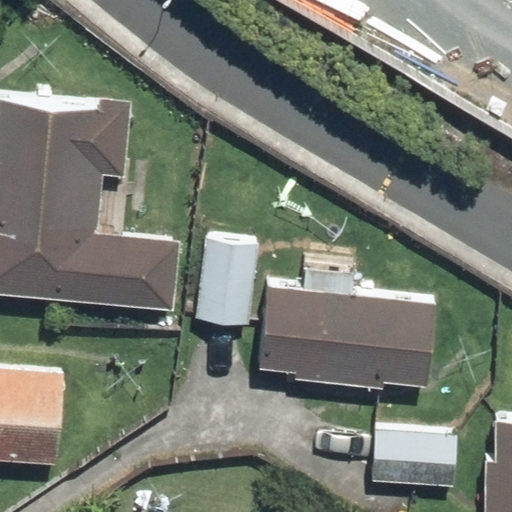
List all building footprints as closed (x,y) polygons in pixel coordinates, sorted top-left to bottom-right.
[(128,93),(0,89),(0,288),(169,293),(171,227),(96,225),(98,161),(126,162),(128,93)] [(251,314),(256,233),(193,229),(189,311),(251,314)] [(353,279),(354,259),(302,255),(301,276),(263,273),(257,363),(428,375),(434,285),(353,279)] [(0,450),(58,454),(63,357),(0,353),(0,450)] [(511,511),(511,404),(493,405),(492,448),(483,448),(481,511),(511,511)] [(458,423),(371,418),(368,473),(455,478),(458,423)]
